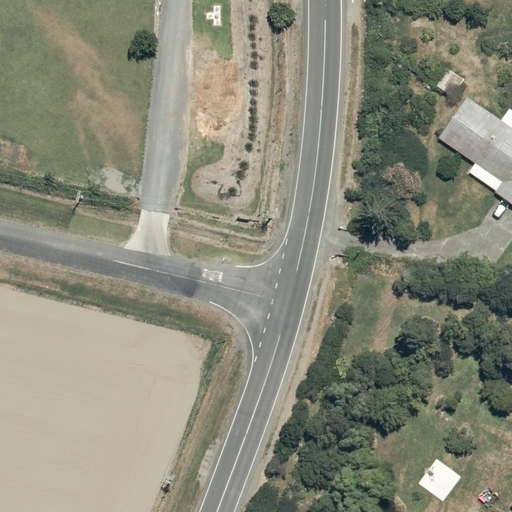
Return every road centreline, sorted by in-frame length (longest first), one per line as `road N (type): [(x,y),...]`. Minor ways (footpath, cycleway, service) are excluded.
road 1 (secondary): [(291,304),(316,173),(324,0)]
road 2 (unclassified): [(291,304),(0,234)]
road 3 (secondary): [(216,511),(291,304)]
